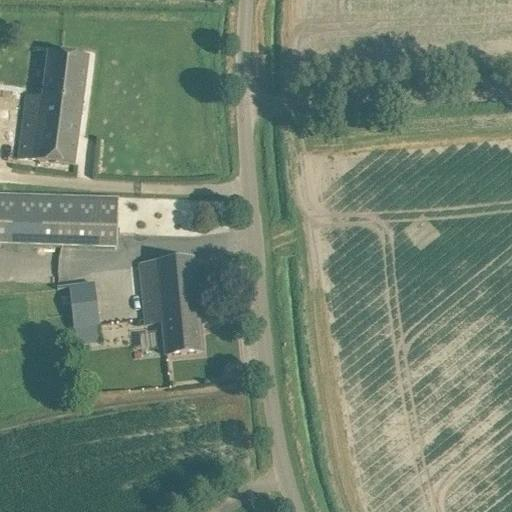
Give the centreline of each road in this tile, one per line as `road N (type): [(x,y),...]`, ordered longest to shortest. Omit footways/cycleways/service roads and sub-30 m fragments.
road 1 (unclassified): [(300,511),(267,357),(240,111)]
road 2 (track): [(511,93),(240,111)]
